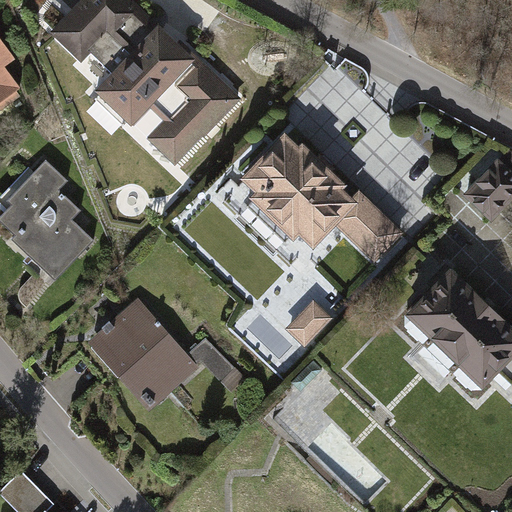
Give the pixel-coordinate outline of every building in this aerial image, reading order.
[(149,141),(178,166),(243,102),(173,35),(170,38),(131,0),(86,0),(52,36),(83,65),(93,55),(113,76),(98,95),(134,130),(152,112),(165,123),(149,141)] [(0,105),(20,90),(4,70),(16,61),(0,40),(0,105)] [(354,201),(288,138),(243,185),(257,198),(251,204),(295,246),(302,241),(316,254),(339,232),(376,267),(406,236),(361,194),(354,201)] [(50,164),(0,221),(0,229),(62,282),(97,242),(80,227),(89,216),(65,196),(74,185),(50,164)] [(511,215),(511,174),(502,164),(467,197),(497,229),(511,215)] [(511,326),(448,269),(400,321),(493,405),(511,383),(511,326)] [(194,347),(146,296),(89,350),(146,409),(197,360),(221,385),(237,370),(205,337),(194,347)] [(315,303),(287,332),(306,349),(333,321),(315,303)] [(294,385),(302,393),(324,372),(315,363),(294,385)] [(0,497),(14,511),(46,511),(53,506),(19,470),(0,488),(0,497)]
